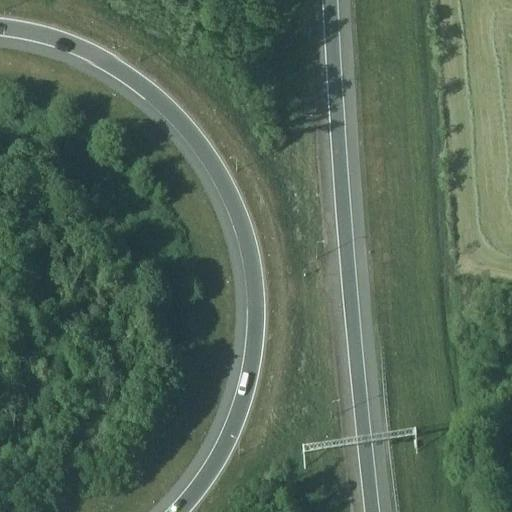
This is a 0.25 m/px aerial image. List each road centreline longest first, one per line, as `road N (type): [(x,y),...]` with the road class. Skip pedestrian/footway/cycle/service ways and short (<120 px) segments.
road 1 (motorway): [(0,29),(96,57),(161,102),(215,168),(247,240),(256,321),(244,393),(216,461),(176,511)]
road 2 (motorway): [(371,511),(328,0)]
